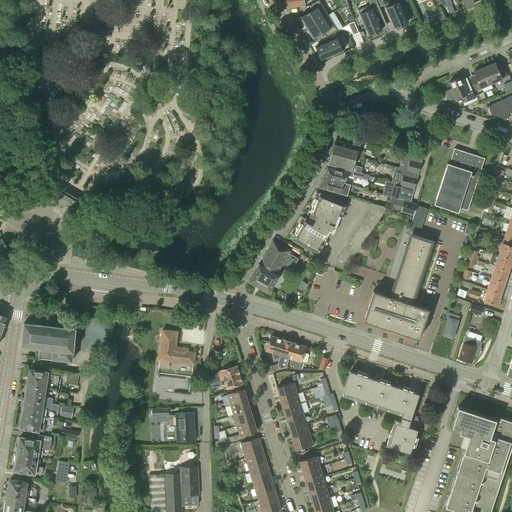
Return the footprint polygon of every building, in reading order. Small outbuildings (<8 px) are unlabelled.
[(311,11),(301,17),(307,27),(328,15),(318,0),(317,0),(308,6),(311,11)] [(398,2),(386,7),(394,28),(407,22),(398,2)] [(371,4),(358,9),(368,34),(381,29),(371,4)] [(329,13),(337,29),(342,26),(334,10),(329,13)] [(328,15),(307,27),(313,37),(324,31),(327,36),(337,30),(328,15)] [(358,33),(354,21),(348,24),(353,35),(358,33)] [(338,37),(316,46),(321,59),(344,50),(338,37)] [(502,65),(496,67),(494,62),(484,66),(492,83),(507,76),(502,65)] [(473,71),(475,76),(470,78),(475,90),(492,83),(484,66),(473,71)] [(150,80),(155,71),(148,67),(143,76),(150,80)] [(449,81),(451,88),(445,90),(448,98),(452,100),(462,96),(465,102),(462,103),(463,106),(477,100),(476,97),(475,98),(467,79),(462,82),(460,77),(449,81)] [(503,83),(506,90),(511,87),(511,80),(511,79),(503,83)] [(511,94),(486,107),(487,109),(488,108),(491,114),(505,119),(508,112),(511,112),(511,94)] [(353,140),(352,145),(335,140),(332,150),(347,154),(345,160),(347,160),(346,163),(354,164),(360,142),(353,140)] [(454,148),(448,164),(447,163),(433,204),(458,212),(459,208),(467,210),(484,158),(454,148)] [(347,154),(332,150),(328,164),(352,171),(352,169),(360,172),(361,167),(354,164),(346,163),(347,160),(345,160),(347,154)] [(421,162),(409,159),(406,170),(418,173),(421,162)] [(328,164),(327,167),(323,176),(343,183),(344,182),(347,175),(360,178),(361,173),(352,171),(328,164)] [(494,177),(501,179),(504,171),(497,168),(494,177)] [(416,178),(402,175),(399,184),(414,188),(416,178)] [(343,183),(323,176),(318,187),(347,196),(350,184),(344,182),(343,183)] [(501,179),(494,177),(492,186),(498,188),(501,179)] [(389,196),(397,198),(400,186),(392,184),(389,196)] [(78,214),(84,203),(72,196),(61,189),(56,198),(54,200),(66,207),(78,214)] [(487,200),(493,202),(496,193),(490,191),(487,200)] [(333,226),(338,214),(341,216),(345,203),(319,193),(317,199),(315,198),(310,209),(312,210),(310,216),(316,218),(313,222),(305,218),(302,223),(300,222),(294,233),(296,234),(292,239),(317,254),(323,242),(321,241),(328,228),(331,230),(333,225),(333,226)] [(400,211),(413,215),(416,203),(403,199),(400,211)] [(493,202),(487,200),(484,208),(491,211),(493,202)] [(385,207),(373,204),(336,258),(346,264),(385,207)] [(420,287),(432,251),(428,250),(431,242),(411,235),(390,296),(373,291),(363,320),(418,339),(428,309),(410,303),(416,285),(420,287)] [(511,240),(504,237),(503,239),(503,238),(498,254),(511,259),(511,258),(511,246),(509,245),(511,240)] [(272,240),(258,263),(248,280),(268,292),(278,275),(276,274),(283,263),(292,268),(298,259),(288,254),(290,250),(272,240)] [(471,249),(468,257),(475,260),(477,251),(471,249)] [(24,254),(15,259),(17,262),(26,257),(24,254)] [(511,259),(498,254),(494,266),(508,270),(511,259)] [(475,260),(468,257),(465,266),(472,268),(475,260)] [(494,266),(490,277),(504,282),(508,270),(494,266)] [(462,278),(468,280),(471,271),(464,269),(462,278)] [(490,277),(487,289),(501,293),(504,282),(490,277)] [(501,293),(487,289),(483,301),(497,305),(501,293)] [(468,296),(477,299),(479,292),(470,290),(468,296)] [(481,315),(483,308),(471,304),(468,311),(481,315)] [(459,320),(458,319),(459,315),(447,312),(446,317),(447,318),(441,335),(452,339),(459,320)] [(39,348),(72,351),(74,328),(63,327),(23,323),(21,346),(39,348)] [(176,332),(162,330),(157,372),(191,376),(194,353),(186,352),(187,348),(175,347),(176,332)] [(289,357),(293,343),(270,336),(266,350),(279,355),(277,364),(270,366),(272,371),(286,366),(289,357)] [(478,348),(480,342),(472,340),(465,338),(463,343),(458,358),(470,362),(473,353),(477,354),(479,348),(478,348)] [(293,343),(289,357),(291,358),(289,364),(297,367),(299,361),(304,362),(305,362),(307,355),(307,353),(303,352),(305,347),(293,343)] [(72,351),(39,348),(38,357),(51,359),(71,361),(72,351)] [(88,365),(93,369),(99,359),(94,355),(88,365)] [(325,368),(328,358),(323,356),(319,366),(325,368)] [(236,365),(220,370),(215,372),(214,366),(208,368),(209,383),(239,374),(236,365)] [(47,372),(29,369),(28,378),(27,378),(26,384),(27,384),(27,385),(44,388),(46,380),(51,381),(53,374),(47,373),(47,372)] [(389,434),(385,445),(410,453),(417,431),(417,429),(419,424),(416,416),(412,415),(413,412),(419,394),(350,371),(343,390),(342,395),(358,400),(378,407),(381,408),(396,413),(402,415),(400,421),(394,419),(389,434)] [(77,385),(79,373),(69,372),(67,383),(77,385)] [(241,383),(239,374),(209,383),(210,389),(224,384),(226,388),(241,383)] [(280,398),(296,392),(293,382),(277,387),(280,398)] [(44,388),(27,385),(27,386),(26,386),(25,392),(26,392),(25,399),(51,403),(52,398),(43,396),(44,388)] [(230,404),(247,400),(243,389),(227,394),(230,404)] [(299,403),(296,392),(280,398),(283,408),(299,403)] [(51,403),(25,399),(23,406),(22,406),(21,412),(22,412),(40,415),(41,407),(51,408),(51,403)] [(247,400),(230,404),(233,415),(250,410),(247,400)] [(303,413),(299,403),(283,408),(286,418),(303,413)] [(72,413),(73,407),(62,405),(60,416),(66,417),(66,412),(72,413)] [(467,441),(445,507),(460,511),(486,511),(489,506),(492,507),(495,497),(492,496),(495,487),(498,488),(501,478),(498,477),(501,469),(504,470),(507,460),(504,459),(507,450),(510,451),(511,445),(511,440),(510,440),(511,435),(511,421),(501,418),(500,421),(493,418),(492,421),(483,419),(484,416),(474,412),(473,416),(465,413),(466,410),(457,407),(451,426),(460,429),(458,433),(468,436),(467,441)] [(250,410),(233,415),(237,425),(253,420),(250,410)] [(40,415),(22,412),(22,413),(21,413),(20,420),(21,420),(20,428),(38,431),(38,430),(43,431),(45,424),(39,423),(40,415)] [(177,412),(178,425),(172,425),(172,440),(196,440),(195,412),(177,412)] [(306,423),(303,413),(286,418),(289,429),(306,423)] [(239,434),(232,436),(215,441),(215,445),(220,444),(234,440),(237,439),(240,437),(240,436),(256,431),(253,420),(237,425),(239,434)] [(306,423),(289,429),(293,439),(309,434),(306,423)] [(67,429),(66,437),(76,439),(78,431),(67,429)] [(15,445),(14,453),(36,457),(37,448),(48,450),(49,449),(51,438),(50,436),(37,434),(36,440),(20,438),(18,446),(15,445)] [(312,444),(309,434),(293,439),(296,449),(312,444)] [(245,457),(263,452),(258,437),(241,442),(245,457)] [(263,452),(245,457),(249,472),(267,466),(263,452)] [(36,457),(14,453),(13,461),(16,462),(15,470),(33,473),(41,474),(42,473),(42,468),(41,466),(35,465),(36,457)] [(303,471),(319,466),(316,455),(299,461),(303,471)] [(58,461),(57,471),(67,472),(68,472),(69,462),(58,461)] [(164,474),(165,511),(181,511),(181,495),(199,494),(198,466),(180,466),(180,472),(164,473),(164,474)] [(267,466),(249,472),(254,486),(271,481),(267,466)] [(319,466),(303,471),(306,482),(322,476),(319,466)] [(165,511),(164,474),(148,475),(149,511),(165,511)] [(325,487),(322,476),(306,482),(309,492),(325,487)] [(9,480),(7,495),(24,497),(26,482),(21,482),(21,480),(14,479),(14,480),(9,480)] [(276,495),(271,481),(254,486),(258,500),(276,495)] [(329,497),(325,487),(309,492),(312,502),(329,497)] [(7,495),(5,507),(22,510),(24,497),(7,495)] [(276,495),(258,500),(261,511),(272,511),(280,510),(276,495)] [(329,497),(312,502),(315,511),(317,511),(332,508),(329,497)] [(357,500),(360,507),(361,511),(366,510),(362,498),(357,500)]
